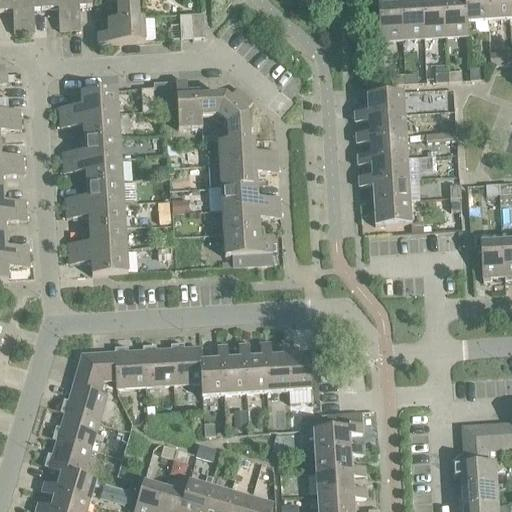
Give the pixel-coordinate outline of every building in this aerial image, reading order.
[(21,0),(0,0),(0,15),(11,15),(13,37),(23,36),(21,0)] [(43,0),(21,0),(23,36),(34,35),(33,13),(45,13),(43,0)] [(66,0),(43,0),(45,13),(57,12),(58,34),(69,33),(66,0)] [(66,0),(69,33),(79,33),(78,11),(91,10),(90,0),(66,0)] [(108,0),(116,7),(117,23),(117,24),(137,23),(137,22),(135,0),(108,0)] [(462,0),(463,4),(464,4),(465,27),(466,27),(487,25),(485,0),(462,0)] [(485,0),(487,25),(508,24),(506,0),(485,0)] [(464,4),(463,4),(442,5),(444,41),(467,40),(466,27),(465,27),(464,4)] [(442,5),(421,6),(423,43),(444,41),(442,5)] [(421,6),(399,8),(401,44),(423,43),(421,6)] [(401,44),(399,8),(376,9),(379,45),(401,44)] [(202,18),(190,19),(191,43),(203,42),(202,18)] [(191,43),(190,19),(178,19),(179,43),(191,43)] [(142,22),(137,22),(137,23),(117,24),(117,23),(106,24),(107,37),(96,37),(97,49),(144,46),(142,22)] [(500,69),(499,56),(489,57),(489,70),(500,69)] [(468,72),(469,85),(479,84),(478,72),(468,72)] [(459,75),(447,76),(447,86),(460,85),(459,75)] [(447,86),(447,76),(434,77),(434,87),(447,86)] [(416,78),(403,79),(404,89),(417,88),(416,78)] [(404,89),(403,79),(390,79),(391,89),(404,89)] [(165,114),(176,114),(174,86),(163,87),(165,114)] [(201,132),(200,121),(199,121),(198,101),(199,101),(199,96),(186,97),(185,86),(174,86),(176,114),(177,133),(201,132)] [(154,115),(165,114),(163,87),(152,87),(154,115)] [(58,110),(59,121),(117,118),(115,94),(79,96),(80,109),(58,110)] [(226,128),(227,145),(247,144),(246,119),(243,116),(252,106),(241,97),(238,100),(233,96),(227,102),(224,100),(199,101),(198,101),(199,121),(200,121),(216,121),(226,128)] [(354,126),(367,125),(367,121),(403,119),(402,97),(365,99),(366,115),(353,116),(354,126)] [(0,124),(19,123),(18,113),(0,113),(0,124)] [(81,130),(82,143),(118,140),(117,118),(59,121),(59,132),(81,130)] [(355,148),(368,147),(368,143),(404,140),(403,119),(367,121),(367,125),(368,136),(354,137),(355,148)] [(0,124),(0,134),(20,134),(19,123),(0,124)] [(455,144),(455,137),(424,139),(425,146),(455,144)] [(61,156),(61,167),(119,163),(118,140),(82,143),(83,155),(61,156)] [(356,169),(370,168),(370,164),(406,162),(404,140),(368,143),(368,147),(369,158),(356,159),(356,169)] [(216,146),(218,169),(276,165),(275,155),(253,156),(253,143),(247,144),(227,145),(216,146)] [(0,169),(22,169),(21,158),(0,159),(0,169)] [(358,191),(371,190),(371,186),(407,183),(406,162),(370,164),(370,168),(371,180),(357,180),(358,191)] [(84,176),(85,188),(121,186),(119,163),(61,167),(62,177),(84,176)] [(218,169),(219,192),(255,189),(255,177),(277,176),(276,165),(218,169)] [(0,192),(1,193),(0,181),(22,179),(22,169),(0,169),(0,192)] [(167,182),(166,170),(158,170),(159,182),(167,182)] [(371,186),(371,190),(372,207),(409,205),(407,183),(371,186)] [(64,201),(64,212),(122,209),(121,186),(85,188),(86,200),(64,201)] [(509,188),(497,189),(497,199),(510,198),(509,188)] [(219,192),(221,214),(279,211),(278,200),(256,202),(255,189),(219,192)] [(448,190),(449,203),(459,202),(458,189),(448,190)] [(497,199),(497,189),(484,189),(484,200),(497,199)] [(0,215),(24,214),(24,204),(2,205),(1,193),(0,192),(0,215)] [(459,202),(449,203),(450,216),(460,215),(459,202)] [(172,216),(187,216),(186,205),(171,205),(172,216)] [(409,205),(372,207),(374,230),(410,227),(409,205)] [(87,221),(88,234),(124,231),(122,209),(64,212),(65,223),(87,221)] [(221,214),(222,237),(258,235),(257,223),(279,222),(279,211),(221,214)] [(0,215),(0,238),(4,238),(3,226),(25,225),(24,214),(0,215)] [(66,247),(67,258),(125,254),(124,231),(88,234),(88,246),(66,247)] [(258,235),(222,237),(223,260),(231,260),(231,271),(271,269),(270,247),(259,248),(258,235)] [(0,238),(0,261),(27,260),(27,249),(5,250),(4,238),(0,238)] [(511,243),(501,244),(503,280),(503,285),(510,284),(510,280),(511,279),(511,243)] [(503,280),(501,244),(478,246),(481,282),(482,282),(482,286),(489,286),(489,281),(503,280)] [(158,264),(169,264),(169,253),(157,254),(158,264)] [(125,254),(67,258),(68,268),(90,267),(91,279),(126,277),(125,254)] [(27,260),(0,261),(0,284),(7,284),(6,272),(28,270),(27,260)] [(280,346),(281,360),(286,359),(288,396),(310,394),(307,358),(291,359),(291,346),(280,346)] [(259,348),(260,361),(264,361),(266,397),(288,396),(286,359),(281,360),(270,360),(269,347),(259,348)] [(170,348),(170,353),(172,389),(200,387),(201,387),(199,364),(198,351),(183,352),(183,348),(170,348)] [(237,349),(238,362),(242,362),(245,398),(266,397),(264,361),(260,361),(248,362),(248,348),(237,349)] [(141,350),(142,355),(144,391),(172,389),(170,353),(155,354),(155,349),(141,350)] [(216,350),(217,363),(221,363),(223,399),(245,398),(242,362),(238,362),(227,363),(226,350),(216,350)] [(113,352),(113,356),(115,384),(115,392),(144,391),(142,355),(127,355),(126,351),(113,352)] [(113,356),(101,357),(103,384),(115,384),(113,356)] [(81,358),(75,378),(101,386),(102,384),(103,384),(101,357),(81,358)] [(221,363),(217,363),(199,364),(201,387),(200,387),(201,401),(223,399),(221,363)] [(75,378),(71,389),(98,397),(101,386),(75,378)] [(59,416),(63,417),(98,427),(106,399),(98,397),(71,389),(67,404),(63,403),(59,416)] [(145,410),(146,418),(153,418),(153,410),(145,410)] [(233,430),(246,430),(245,414),(232,415),(233,430)] [(361,427),(361,416),(325,418),(326,433),(348,431),(348,428),(361,427)] [(51,443),(55,444),(56,444),(90,454),(98,427),(63,417),(59,431),(55,430),(51,443)] [(214,440),(213,427),(203,428),(203,440),(214,440)] [(312,434),(313,456),(349,454),(349,450),(349,438),(362,438),(361,427),(348,428),(348,431),(326,433),(312,434)] [(498,428),(499,454),(511,453),(510,427),(498,428)] [(486,442),(487,454),(487,455),(499,454),(498,428),(485,429),(486,442)] [(460,431),(461,443),(486,442),(485,429),(460,431)] [(461,443),(462,456),(487,454),(486,442),(461,443)] [(47,472),(60,476),(60,475),(82,481),(90,454),(56,444),(55,444),(51,459),(47,457),(43,470),(47,471),(47,472)] [(211,465),(215,454),(198,449),(195,459),(195,460),(211,465)] [(313,456),(314,478),(351,475),(351,471),(350,460),(363,459),(363,449),(349,450),(349,454),(313,456)] [(159,460),(172,463),(174,454),(162,450),(159,460)] [(174,454),(172,463),(184,467),(187,457),(174,454)] [(462,456),(462,468),(462,469),(488,467),(488,466),(487,455),(487,454),(462,456)] [(248,466),(241,464),(239,470),(246,472),(248,466)] [(458,468),(459,491),(495,489),(495,488),(494,473),(499,472),(499,466),(488,466),(488,467),(462,469),(462,468),(458,468)] [(314,478),(316,499),(352,497),(352,493),(351,482),(364,481),(364,471),(351,471),(351,475),(314,478)] [(40,495),(53,499),(54,495),(89,506),(95,484),(82,481),(60,475),(60,476),(56,489),(43,486),(40,495)] [(202,511),(209,491),(188,484),(184,497),(179,511),(202,511)] [(157,511),(164,491),(142,485),(134,511),(157,511)] [(459,491),(460,511),(475,511),(497,511),(497,510),(496,495),(501,494),(500,488),(495,488),(495,489),(459,491)] [(179,511),(184,497),(164,491),(157,511),(179,511)] [(225,511),(230,497),(209,491),(202,511),(225,511)] [(316,499),(316,511),(353,511),(352,503),(366,502),(365,492),(352,493),(352,497),(316,499)] [(35,511),(86,511),(89,506),(54,495),(53,499),(50,510),(37,506),(35,511)] [(247,511),(250,503),(230,497),(225,511),(247,511)] [(247,511),(271,511),(272,509),(250,503),(247,511)]
